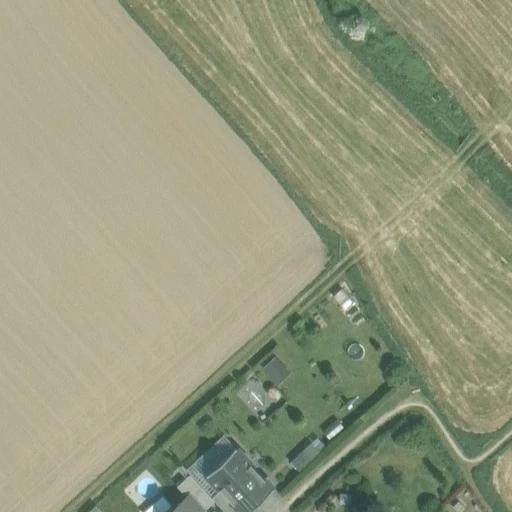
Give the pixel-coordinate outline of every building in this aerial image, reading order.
[(266,368),(283,382),(293,370),(277,356),(266,368)] [(235,448),(206,475),(220,490),(228,499),(240,511),(248,511),(274,489),(235,448)] [(302,452),(292,462),(299,470),(310,460),(302,452)] [(228,499),(220,490),(211,498),(220,507),(228,499)] [(202,511),(188,496),(170,511),(202,511)] [(240,511),(228,499),(220,507),(224,511),(240,511)]
